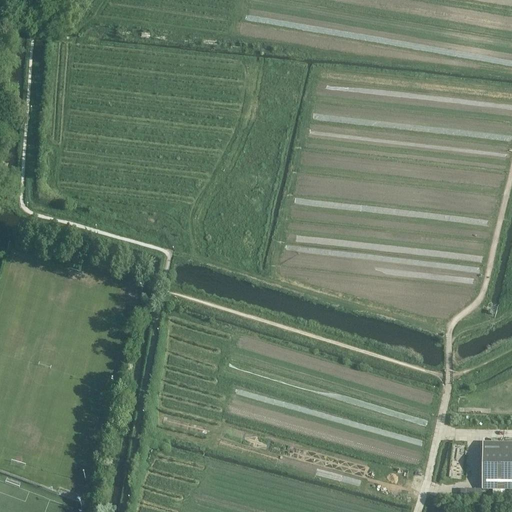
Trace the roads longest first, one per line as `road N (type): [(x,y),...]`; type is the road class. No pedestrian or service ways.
road 1 (track): [(448,332),(199,258),(193,241)]
road 2 (track): [(439,432),(449,327),(483,289),(511,175)]
road 3 (track): [(418,511),(439,432),(511,434)]
